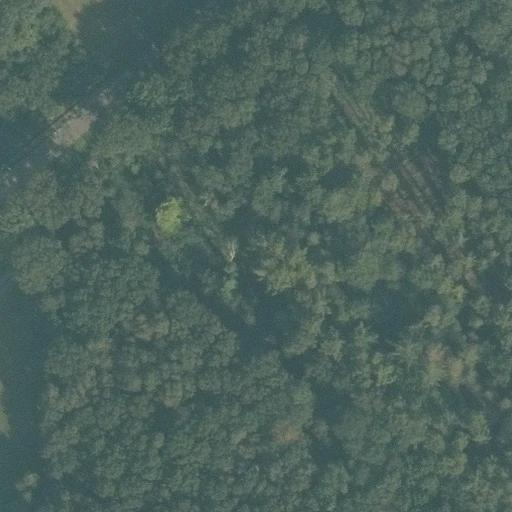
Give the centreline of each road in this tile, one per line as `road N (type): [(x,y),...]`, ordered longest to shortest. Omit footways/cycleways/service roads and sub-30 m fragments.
road 1 (track): [(46,511),(48,280),(33,214),(8,183)]
road 2 (unclassified): [(0,190),(234,0)]
